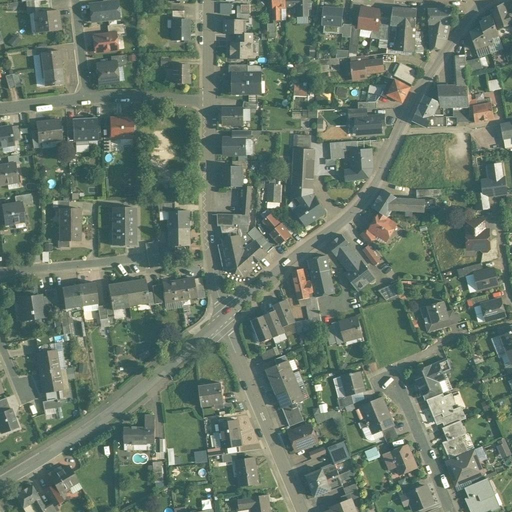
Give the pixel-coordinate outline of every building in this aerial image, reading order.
[(41,0),(34,1),(35,13),(49,12),(47,0),(41,0)] [(272,0),(273,20),(280,19),(279,8),(286,8),(286,7),(285,0),(272,0)] [(310,0),(285,0),(286,7),(296,7),(296,17),(309,17),(308,10),(311,10),(310,0)] [(103,3),(89,5),(91,22),(119,19),(117,2),(103,3)] [(503,4),(491,11),(498,30),(511,26),(510,24),(511,23),(509,15),(508,14),(507,14),(503,4)] [(250,5),(241,5),(241,6),(241,14),(249,14),(250,14),(250,5)] [(342,10),(324,8),(323,25),(324,25),(324,33),(339,34),(340,26),(341,26),(342,10)] [(381,11),(362,8),(361,15),(358,17),(358,20),(360,23),(359,26),(359,28),(372,30),(378,31),(380,16),(381,11)] [(417,10),(393,8),(392,18),(391,26),(415,28),(417,10)] [(451,9),(428,10),(428,11),(425,11),(428,11),(429,25),(451,25),(451,9)] [(58,11),(49,12),(35,13),(37,33),(60,31),(58,11)] [(184,12),(172,12),(172,20),(184,20),(184,12)] [(491,15),(480,22),(481,26),(488,46),(495,44),(493,39),(499,37),(491,15)] [(392,18),(380,16),(378,31),(372,30),(371,39),(389,41),(391,26),(392,18)] [(184,20),(172,20),(172,41),(189,41),(189,40),(188,40),(188,29),(189,29),(189,28),(188,28),(189,21),(189,20),(184,20)] [(237,20),(225,20),(225,35),(238,34),(243,34),(249,34),(243,34),(243,21),(249,21),(249,20),(237,20)] [(276,37),(275,23),(267,23),(268,37),(276,37)] [(123,24),(107,26),(108,35),(116,34),(116,35),(124,34),(123,24)] [(351,25),(344,25),(344,27),(341,26),(340,26),(339,34),(343,34),(343,37),(350,38),(351,29),(351,25)] [(451,25),(429,25),(430,51),(440,50),(447,41),(451,25)] [(415,28),(391,26),(389,41),(387,50),(414,52),(415,28)] [(481,26),(470,33),(476,50),(488,46),(481,26)] [(359,30),(351,29),(350,38),(350,45),(356,46),(359,30)] [(108,35),(93,37),(95,52),(115,49),(115,43),(117,42),(116,35),(116,34),(108,35)] [(499,37),(493,39),(495,44),(488,46),(491,53),(503,49),(499,37)] [(252,56),(252,40),(238,40),(238,43),(231,43),(231,59),(244,59),(244,56),(252,56)] [(488,46),(476,50),(478,57),(491,53),(488,46)] [(34,56),(41,55),(41,53),(47,53),(46,47),(34,48),(34,50),(34,56)] [(47,53),(41,53),(41,55),(43,71),(60,69),(59,51),(47,53)] [(349,52),(337,51),(336,58),(336,59),(339,59),(349,58),(349,52)] [(124,55),(110,57),(111,63),(115,63),(116,68),(125,66),(125,63),(124,55)] [(355,57),(351,58),(352,64),(369,61),(369,56),(355,57)] [(466,56),(453,56),(455,85),(437,86),(440,103),(440,108),(443,108),(461,108),(462,108),(469,108),(469,107),(468,96),(468,91),(466,77),(466,74),(466,62),(466,56)] [(336,59),(295,62),(295,68),(297,68),(297,74),(340,71),(339,59),(336,59)] [(479,59),(473,60),(475,72),(483,70),(479,59)] [(369,61),(352,64),(352,70),(352,72),(353,80),(366,78),(366,74),(384,72),(383,65),(380,65),(379,60),(369,61)] [(473,60),(466,62),(466,74),(475,72),(473,60)] [(111,63),(96,65),(98,84),(117,82),(116,68),(115,63),(111,63)] [(188,65),(173,65),(173,84),(189,84),(189,75),(188,75),(188,65)] [(245,73),(245,65),(229,65),(229,74),(232,74),(232,73),(245,73)] [(417,73),(400,65),(394,76),(412,85),(417,74),(417,73)] [(60,69),(43,71),(45,87),(62,85),(60,69)] [(245,73),(232,73),(232,74),(233,95),(257,94),(257,83),(261,83),(261,73),(245,73)] [(18,74),(11,75),(15,88),(21,87),(18,74)] [(11,75),(5,76),(8,89),(15,88),(11,75)] [(489,80),(490,90),(502,89),(501,79),(489,80)] [(410,88),(395,80),(390,90),(385,87),(381,96),(386,99),(388,96),(402,103),(410,88)] [(307,96),(307,83),(294,83),(294,96),(307,96)] [(316,95),(317,101),(328,98),(327,92),(316,95)] [(475,94),(468,96),(469,107),(477,106),(475,94)] [(439,103),(425,96),(418,109),(433,116),(434,114),(433,114),(439,103)] [(258,104),(244,102),(243,108),(257,110),(258,104)] [(439,103),(433,114),(434,114),(437,116),(443,116),(443,108),(440,108),(440,103),(439,103)] [(477,106),(469,107),(469,108),(469,117),(469,118),(474,117),(475,122),(494,119),(491,103),(477,106)] [(243,109),(225,109),(225,125),(243,125),(243,109)] [(367,110),(366,109),(358,109),(349,110),(349,119),(355,118),(367,117),(367,110)] [(433,116),(418,109),(412,121),(427,128),(432,118),(433,116)] [(367,117),(355,118),(356,125),(358,127),(359,135),(382,133),(382,126),(383,126),(385,124),(385,118),(382,116),(367,117)] [(132,118),(110,119),(110,139),(132,138),(132,118)] [(454,118),(432,118),(427,128),(454,127),(454,118)] [(96,119),(72,120),(73,131),(74,140),(97,139),(96,119)] [(59,120),(36,123),(37,136),(38,143),(39,142),(61,140),(59,120)] [(511,122),(501,125),(504,140),(511,137),(511,122)] [(10,127),(0,128),(0,146),(13,145),(12,139),(10,128),(10,127)] [(17,127),(10,128),(12,139),(19,138),(17,127)] [(73,131),(67,131),(68,155),(75,155),(74,140),(73,131)] [(251,140),(251,131),(233,131),(233,138),(245,138),(245,140),(251,140)] [(293,147),(310,148),(310,134),(294,134),(293,147)] [(37,136),(31,136),(33,149),(40,148),(39,142),(38,143),(37,136)] [(245,140),(245,138),(233,138),(223,139),(224,155),(246,155),(245,140)] [(356,141),(330,143),(331,159),(344,158),(344,151),(350,151),(357,150),(356,141)] [(314,150),(294,149),(292,188),(312,189),(314,150)] [(357,150),(350,151),(351,170),(344,170),(345,182),(369,178),(373,169),(372,149),(357,150)] [(19,155),(7,157),(9,165),(15,164),(15,165),(20,164),(19,155)] [(9,165),(0,166),(0,185),(18,182),(15,165),(15,164),(9,165)] [(492,180),(482,181),(483,193),(484,196),(487,196),(506,194),(504,178),(502,178),(501,164),(490,166),(492,180)] [(232,167),(221,167),(221,186),(242,186),(242,168),(242,167),(232,167)] [(281,173),(268,172),(268,184),(280,185),(281,173)] [(280,185),(268,184),(267,202),(279,203),(280,185)] [(244,186),(242,215),(240,215),(238,231),(239,236),(242,248),(247,250),(255,242),(248,234),(248,233),(252,187),(244,186)] [(312,189),(292,188),(291,199),(298,208),(294,210),(305,226),(314,220),(313,219),(323,211),(324,212),(325,212),(314,197),(312,194),(312,190),(313,190),(313,189),(312,189)] [(399,200),(383,190),(372,208),(379,213),(387,218),(392,210),(399,200)] [(483,193),(475,195),(476,211),(488,209),(487,196),(484,196),(483,193)] [(30,194),(14,197),(16,204),(22,203),(22,206),(32,204),(30,194)] [(420,201),(399,200),(392,210),(419,212),(420,201)] [(436,200),(424,201),(424,209),(424,210),(437,208),(436,200)] [(174,201),(156,201),(158,213),(168,213),(168,212),(175,212),(174,201)] [(16,204),(2,206),(5,225),(15,223),(24,222),(25,222),(22,206),(22,203),(16,204)] [(135,208),(111,208),(112,245),(135,245),(135,208)] [(80,209),(57,209),(57,210),(58,210),(58,225),(80,225),(80,210),(80,209)] [(175,212),(168,212),(168,213),(169,229),(189,229),(189,211),(175,212)] [(280,224),(271,213),(262,221),(272,232),(280,224)] [(387,218),(379,213),(373,223),(371,223),(369,225),(370,228),(369,229),(369,230),(375,234),(376,232),(388,239),(397,225),(386,219),(387,218)] [(235,215),(217,214),(218,227),(221,227),(235,226),(235,215)] [(235,226),(221,227),(222,234),(238,231),(240,215),(235,215),(235,226)] [(483,218),(465,219),(466,231),(484,230),(483,218)] [(272,232),(269,234),(279,245),(291,235),(281,224),(280,224),(272,232)] [(80,225),(58,225),(58,241),(60,241),(69,241),(80,241),(80,225)] [(274,248),(255,227),(248,233),(248,234),(255,242),(256,242),(266,254),(274,248)] [(189,229),(169,229),(169,246),(169,247),(175,247),(190,246),(189,229)] [(375,234),(369,230),(369,229),(361,235),(361,236),(368,245),(368,244),(369,245),(376,239),(374,236),(375,234)] [(484,230),(466,231),(467,250),(480,249),(483,252),(487,252),(490,249),(489,230),(484,230)] [(238,231),(222,234),(224,244),(239,236),(238,231)] [(362,262),(341,235),(328,246),(348,272),(348,273),(362,262)] [(255,242),(247,250),(242,248),(239,236),(224,244),(229,270),(243,276),(266,254),(256,242),(255,242)] [(157,242),(145,244),(149,268),(161,266),(157,242)] [(229,270),(224,244),(219,246),(224,271),(229,270)] [(387,271),(372,251),(367,255),(382,275),(387,271)] [(326,256),(308,260),(315,291),(316,298),(327,296),(335,294),(326,256)] [(362,262),(348,273),(348,272),(345,275),(357,291),(369,282),(366,278),(371,274),(362,262)] [(481,264),(464,268),(466,276),(474,274),(483,271),(481,264)] [(483,271),(474,274),(479,291),(498,286),(493,268),(483,271)] [(303,269),(292,272),(298,300),(305,298),(309,298),(308,293),(310,293),(310,292),(307,282),(306,282),(303,269)] [(194,279),(179,282),(181,300),(198,297),(197,295),(196,289),(194,279)] [(145,280),(125,284),(128,305),(148,302),(149,302),(147,293),(145,280)] [(179,282),(158,285),(160,298),(165,297),(166,302),(181,300),(179,282)] [(94,283),(78,285),(82,307),(97,304),(94,283)] [(125,284),(108,286),(111,303),(112,310),(113,310),(112,308),(119,307),(119,309),(129,308),(128,305),(125,284)] [(393,284),(378,291),(386,301),(400,300),(393,284)] [(78,285),(61,288),(65,309),(82,307),(78,285)] [(158,285),(152,286),(153,292),(155,304),(161,303),(160,298),(158,285)] [(56,289),(44,291),(46,304),(58,303),(56,289)] [(315,291),(310,292),(310,293),(308,293),(309,298),(305,298),(308,315),(319,313),(319,312),(316,298),(315,291)] [(153,292),(147,293),(149,302),(148,302),(148,306),(155,305),(155,304),(153,292)] [(487,295),(471,299),(473,308),(474,307),(481,305),(489,302),(487,295)] [(316,298),(319,312),(330,310),(327,296),(316,298)] [(30,299),(30,297),(19,299),(22,321),(33,320),(33,318),(44,316),(41,297),(30,299)] [(489,302),(481,305),(474,307),(476,315),(478,316),(480,322),(486,321),(505,316),(500,299),(489,302)] [(286,300),(274,305),(276,311),(283,327),(295,322),(286,300)] [(444,301),(427,306),(430,316),(432,322),(432,323),(449,318),(447,312),(444,301)] [(112,310),(111,303),(105,304),(105,306),(106,315),(113,314),(113,310),(112,310)] [(105,306),(97,307),(99,320),(107,319),(106,315),(105,306)] [(457,323),(453,310),(447,312),(449,318),(451,325),(457,323)] [(283,327),(276,311),(264,316),(273,338),(285,333),(283,327)] [(70,334),(66,312),(60,313),(63,335),(70,334)] [(264,316),(252,321),(261,343),(273,338),(264,316)] [(357,319),(340,323),(340,321),(339,322),(344,342),(345,346),(346,346),(345,340),(361,336),(362,338),(363,337),(357,317),(356,317),(357,319)] [(449,318),(432,323),(432,322),(427,324),(430,332),(451,325),(449,318)] [(301,321),(295,322),(297,334),(303,333),(301,321)] [(339,322),(332,323),(338,344),(344,342),(339,322)] [(511,331),(510,326),(497,331),(499,336),(499,337),(511,332),(511,333),(511,332),(511,331)] [(511,332),(499,337),(499,336),(491,339),(498,355),(506,352),(511,349),(511,332),(511,333),(511,332)] [(36,339),(37,346),(49,343),(49,344),(54,344),(53,337),(36,339)] [(50,351),(49,344),(49,343),(37,346),(38,353),(50,351)] [(49,344),(50,351),(55,350),(59,370),(65,369),(60,343),(54,344),(49,344)] [(273,348),(261,354),(264,361),(276,356),(273,348)] [(40,373),(59,370),(55,350),(50,351),(38,353),(37,353),(40,373)] [(452,370),(447,359),(438,363),(442,374),(452,370)] [(287,361),(265,370),(270,383),(292,374),(287,361)] [(438,363),(412,374),(421,396),(425,394),(440,388),(438,382),(445,379),(442,374),(438,363)] [(58,390),(60,400),(76,397),(75,388),(68,389),(65,369),(59,370),(62,390),(58,390)] [(45,393),(58,390),(62,390),(59,370),(40,373),(43,393),(45,393)] [(360,372),(352,374),(352,373),(350,374),(342,376),(347,396),(351,395),(365,392),(360,372)] [(292,374),(270,383),(276,396),(298,387),(292,374)] [(221,383),(199,386),(202,407),(224,404),(221,383)] [(298,387),(276,396),(281,409),(282,408),(303,400),(298,387)] [(440,388),(425,394),(427,400),(443,393),(440,388)] [(46,402),(60,400),(58,390),(45,393),(46,402)] [(427,400),(430,407),(439,404),(440,399),(444,397),(443,393),(427,400)] [(347,396),(337,398),(340,410),(353,404),(351,395),(347,396)] [(444,397),(440,399),(439,404),(430,407),(430,408),(432,407),(438,423),(445,421),(447,426),(461,421),(465,419),(461,408),(453,412),(451,406),(455,405),(451,395),(444,397)] [(6,398),(0,400),(0,413),(10,410),(6,398)] [(382,398),(361,407),(366,420),(372,434),(381,430),(393,425),(382,398)] [(43,410),(54,408),(54,407),(60,406),(60,400),(46,402),(42,402),(43,410)] [(303,400),(282,408),(290,427),(304,421),(296,403),(303,400)] [(60,406),(54,407),(54,408),(57,419),(62,418),(60,406)] [(0,413),(0,428),(2,434),(18,428),(14,417),(13,418),(10,411),(11,411),(11,409),(10,410),(0,413)] [(341,423),(341,413),(317,413),(317,420),(332,420),(332,423),(341,423)] [(44,415),(33,420),(36,428),(46,425),(44,415)] [(133,428),(125,428),(125,444),(134,444),(133,444),(147,444),(155,443),(155,440),(155,415),(146,416),(146,428),(137,428),(137,427),(133,427),(133,428)] [(238,420),(219,423),(220,432),(214,433),(216,449),(223,448),(223,449),(226,449),(240,447),(242,446),(238,420)] [(372,434),(366,420),(360,422),(363,429),(362,429),(365,437),(367,439),(368,440),(370,441),(372,441),(375,440),(372,434)] [(447,426),(442,428),(448,441),(443,443),(450,460),(466,453),(460,437),(466,435),(461,421),(447,426)] [(311,425),(289,434),(296,451),(318,442),(311,425)] [(393,425),(381,430),(386,442),(398,437),(393,425)] [(496,442),(504,458),(511,454),(511,453),(505,438),(496,442)] [(155,443),(155,453),(167,452),(166,439),(155,440),(155,443)] [(343,442),(328,448),(334,463),(335,465),(350,459),(343,442)] [(134,444),(125,444),(125,453),(155,453),(155,443),(147,444),(133,444),(134,444)] [(365,451),(369,461),(381,456),(377,446),(365,451)] [(407,446),(391,453),(390,452),(383,455),(387,464),(392,462),(393,464),(395,464),(400,475),(416,468),(407,446)] [(324,447),(309,453),(312,459),(326,453),(324,447)] [(168,448),(169,465),(182,463),(181,456),(175,457),(174,448),(168,448)] [(216,449),(208,450),(209,457),(222,455),(227,454),(226,449),(223,449),(223,448),(216,449)] [(207,450),(195,451),(196,463),(208,462),(207,450)] [(450,460),(446,461),(456,485),(470,480),(484,474),(474,450),(466,453),(450,460)] [(227,454),(222,455),(223,463),(235,461),(233,453),(227,454)] [(254,458),(237,460),(241,487),(258,484),(254,458)] [(162,462),(153,463),(156,483),(164,482),(162,462)] [(334,463),(321,468),(322,469),(324,475),(337,470),(335,465),(334,463)] [(61,468),(48,475),(54,485),(60,495),(69,489),(68,487),(78,482),(69,466),(62,470),(61,468)] [(322,469),(306,476),(310,487),(327,480),(324,475),(322,469)] [(337,470),(324,475),(327,480),(339,475),(337,470)] [(484,474),(470,480),(472,485),(486,479),(484,474)] [(339,475),(327,480),(329,485),(341,481),(341,480),(339,475)] [(472,485),(465,488),(472,503),(468,504),(471,511),(484,511),(501,505),(497,494),(494,495),(488,478),(486,479),(472,485)] [(327,480),(310,487),(315,497),(331,491),(329,485),(327,480)] [(341,481),(329,485),(331,491),(343,486),(341,481)] [(413,483),(400,489),(403,496),(406,494),(416,490),(413,483)] [(356,484),(344,488),(343,486),(346,495),(357,490),(356,484)] [(31,485),(15,495),(23,509),(32,503),(39,499),(31,485)] [(54,485),(44,491),(51,504),(53,507),(63,500),(60,495),(54,485)] [(433,503),(426,486),(416,490),(406,494),(403,496),(401,497),(405,506),(411,504),(414,511),(433,503)] [(346,495),(341,497),(343,503),(351,500),(359,497),(357,490),(346,495)] [(271,511),(269,495),(250,497),(251,498),(238,500),(239,509),(252,508),(252,511),(271,511)] [(51,504),(44,508),(39,499),(32,503),(37,511),(56,511),(53,507),(51,504)] [(343,503),(331,508),(332,511),(328,511),(355,511),(351,500),(343,503)]
